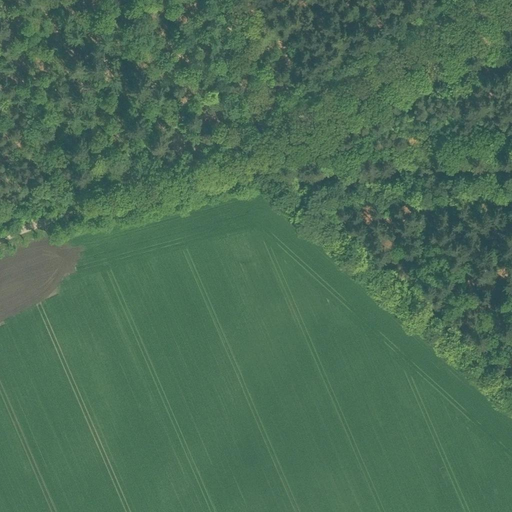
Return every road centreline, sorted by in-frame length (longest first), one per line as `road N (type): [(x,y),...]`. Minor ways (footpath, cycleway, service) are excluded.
road 1 (track): [(511,383),(295,182),(511,172)]
road 2 (track): [(79,210),(269,156),(503,0)]
road 3 (track): [(265,138),(283,152),(511,140)]
road 4 (track): [(265,138),(239,0)]
